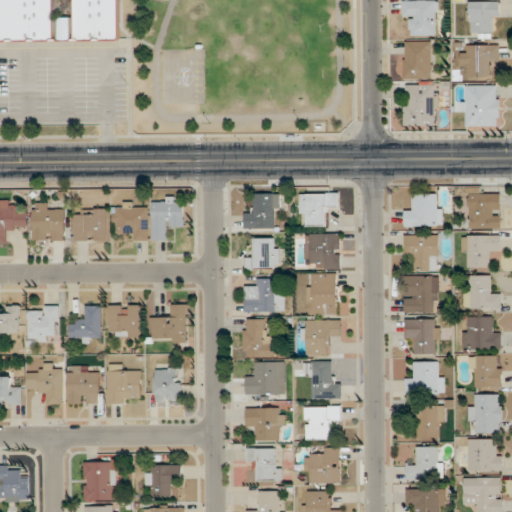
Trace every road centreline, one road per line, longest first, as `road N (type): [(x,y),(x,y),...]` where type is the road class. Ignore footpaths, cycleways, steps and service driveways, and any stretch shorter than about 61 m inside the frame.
road 1 (tertiary): [(375,511),(371,0)]
road 2 (secondary): [(511,158),(0,162)]
road 3 (residential): [(216,511),(214,161)]
road 4 (residential): [(0,436),(216,435)]
road 5 (residential): [(0,274),(215,272)]
